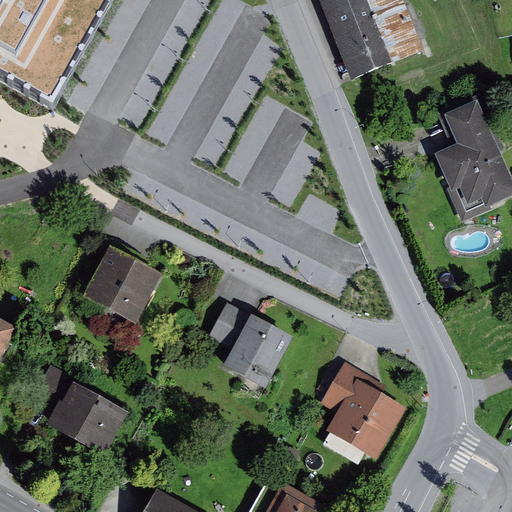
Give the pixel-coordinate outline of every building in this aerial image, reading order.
[(0,0),(0,67),(63,102),(119,0),(0,0)] [(421,0),(322,0),(362,97),(447,63),(421,0)] [(449,119),(462,148),(438,159),(468,224),(511,203),(511,172),(481,104),(449,119)] [(118,243),(87,300),(139,328),(165,280),(147,270),(152,261),(118,243)] [(213,339),(237,352),(227,371),(269,394),(298,341),(231,305),(213,339)] [(0,370),(20,332),(0,321),(0,370)] [(325,406),(342,415),(331,435),(381,464),(411,413),(385,398),(391,388),(349,365),(325,406)] [(37,401),(58,413),(49,429),(107,461),(131,418),(71,384),(75,378),(55,367),(37,401)] [(256,511),(333,511),(288,487),(286,490),(273,483),(256,511)] [(194,511),(161,494),(151,511),(194,511)]
